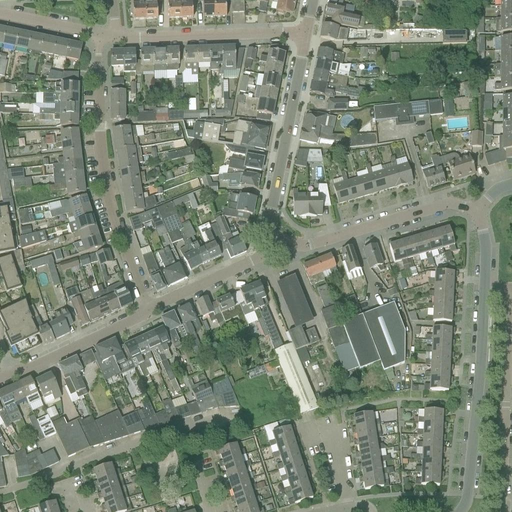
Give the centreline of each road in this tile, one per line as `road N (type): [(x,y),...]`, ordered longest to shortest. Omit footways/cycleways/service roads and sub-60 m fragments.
road 1 (residential): [(145,316),(100,180),(95,40)]
road 2 (residential): [(457,511),(467,496),(484,290)]
road 3 (residential): [(509,290),(500,511)]
road 4 (residential): [(274,236),(301,247),(438,207),(477,213)]
road 5 (residential): [(274,236),(267,209),(300,40)]
road 6 (residential): [(119,42),(300,40)]
road 7 (residential): [(145,316),(259,258),(274,236)]
road 8 (residential): [(13,372),(145,316)]
